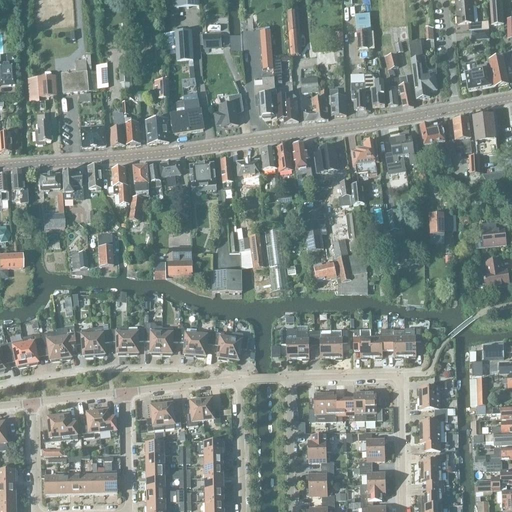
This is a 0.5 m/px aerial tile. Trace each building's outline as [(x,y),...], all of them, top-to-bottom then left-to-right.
[(176,0),(177,10),(200,8),(198,0),(176,0)] [(455,0),(456,9),(472,8),(471,0),(455,0)] [(490,3),(492,27),(504,26),(502,2),(490,3)] [(472,8),(456,9),(457,26),(468,25),(469,32),(481,31),(481,23),(474,24),(472,8)] [(298,33),(296,13),(287,13),(291,57),(300,56),(298,33)] [(472,34),(472,42),(488,40),(488,32),(472,34)] [(175,34),(177,58),(177,64),(193,63),(191,33),(175,34)] [(368,51),(367,33),(357,34),(358,51),(368,51)] [(221,36),(203,38),(205,48),(213,47),(213,49),(223,48),(221,36)] [(241,36),(230,36),(231,55),(242,54),(241,36)] [(420,43),(409,44),(416,97),(417,101),(429,99),(429,93),(437,92),(435,76),(423,78),(420,60),(423,59),(420,43)] [(271,44),(261,45),(263,71),(273,70),(271,44)] [(395,46),(397,55),(403,54),(401,44),(395,46)] [(0,65),(0,87),(15,86),(13,55),(12,55),(13,59),(12,59),(12,62),(13,61),(13,65),(0,65)] [(384,59),(388,72),(398,69),(395,56),(384,59)] [(489,61),(494,88),(508,85),(503,58),(489,61)] [(282,84),(280,60),(273,61),(275,85),(282,84)] [(61,75),(63,95),(89,93),(86,61),(75,62),(76,74),(61,75)] [(119,71),(121,71),(122,84),(130,84),(130,63),(119,64),(119,71)] [(486,67),(476,69),(476,64),(464,66),(468,91),(490,87),(487,70),(486,67)] [(371,93),(372,109),(385,108),(383,91),(382,84),(376,84),(376,80),(370,76),(364,77),(364,84),(365,94),(371,93)] [(38,79),(39,98),(57,97),(56,77),(38,79)] [(401,97),(404,111),(414,109),(409,86),(408,86),(406,78),(394,81),(396,88),(398,97),(401,97)] [(317,79),(301,80),(302,95),(319,94),(317,79)] [(274,80),(263,81),(263,88),(255,89),(256,103),(258,103),(260,118),(262,118),(262,119),(264,121),(271,120),(272,119),(272,117),(275,117),(273,97),(275,97),(274,80)] [(169,100),(168,82),(158,82),(159,100),(169,100)] [(354,111),(366,111),(365,94),(364,84),(352,84),(352,90),(352,96),(352,103),(354,103),(354,111)] [(386,91),(388,108),(398,107),(396,90),(386,91)] [(330,99),(329,99),(329,107),(331,107),(332,118),(346,118),(346,98),(338,98),(338,91),(330,92),(330,99)] [(327,93),(321,93),(321,100),(312,101),(313,114),(304,115),(304,124),(314,124),(326,123),(326,122),(328,122),(327,93)] [(215,115),(217,127),(221,127),(222,129),(239,127),(237,112),(243,111),(241,96),(228,98),(230,106),(218,108),(219,114),(215,115)] [(282,119),(284,121),(284,125),(299,124),(297,104),(285,105),(285,98),(276,98),(277,108),(277,121),(278,121),(280,119),(282,119)] [(184,103),(185,109),(189,134),(203,132),(199,101),(184,103)] [(189,134),(185,109),(184,103),(176,105),(178,116),(172,117),(175,137),(189,134)] [(110,131),(111,148),(126,147),(123,116),(123,115),(113,116),(114,131),(110,131)] [(146,123),(148,146),(169,144),(167,122),(169,122),(169,121),(168,115),(163,115),(164,121),(146,123)] [(36,133),(37,146),(38,147),(45,147),(45,143),(52,143),(50,124),(45,125),(45,117),(37,118),(39,133),(36,133)] [(483,157),(497,155),(493,117),(473,120),(477,156),(483,156),(483,157)] [(124,118),(127,146),(140,145),(139,125),(132,126),(131,120),(127,120),(127,118),(124,118)] [(453,122),(455,143),(456,149),(463,148),(471,147),(470,141),(468,120),(453,122)] [(420,128),(424,148),(433,146),(434,151),(439,150),(438,145),(446,143),(442,126),(430,128),(429,126),(420,128)] [(81,130),(82,150),(106,148),(104,129),(81,130)] [(0,154),(4,154),(4,155),(9,155),(8,154),(11,154),(9,136),(1,137),(1,134),(0,133),(0,154)] [(411,137),(400,139),(404,159),(409,158),(410,165),(415,164),(411,137)] [(404,159),(400,139),(390,140),(392,155),(385,156),(387,169),(399,167),(398,160),(404,159)] [(357,176),(368,174),(369,177),(377,176),(376,165),(378,165),(375,143),(365,144),(366,150),(357,151),(358,153),(352,154),(354,168),(356,168),(357,176)] [(292,147),(297,183),(307,181),(308,186),(313,185),(309,160),(307,160),(306,145),(292,147)] [(320,155),(314,155),(317,175),(338,172),(336,156),(337,156),(336,146),(326,147),(326,149),(320,150),(320,155)] [(279,174),(293,172),(290,148),(276,150),(279,174)] [(277,171),(275,150),(261,152),(263,172),(277,171)] [(443,158),(444,168),(452,167),(451,157),(443,158)] [(469,158),(470,176),(480,176),(479,158),(469,158)] [(238,186),(253,185),(260,184),(259,176),(261,176),(259,162),(259,161),(258,161),(250,162),(250,161),(245,162),(237,163),(236,163),(236,164),(237,178),(238,186)] [(221,163),(223,193),(234,192),(231,162),(221,163)] [(179,163),(159,166),(160,180),(167,179),(168,189),(176,188),(175,178),(181,177),(179,163)] [(199,166),(199,167),(190,167),(192,190),(207,189),(208,193),(216,192),(216,188),(214,165),(204,166),(204,165),(204,166),(200,166),(199,166)] [(151,187),(150,187),(151,195),(156,195),(155,187),(155,185),(155,184),(161,183),(158,168),(156,167),(153,167),(152,169),(149,170),(151,187)] [(147,168),(133,169),(135,188),(135,196),(149,194),(147,168)] [(119,170),(118,171),(112,171),(114,196),(119,196),(120,207),(129,206),(131,193),(131,187),(126,187),(125,171),(124,171),(122,170),(119,170)] [(100,193),(99,171),(87,171),(88,194),(95,193),(95,198),(102,198),(102,193),(100,193)] [(62,174),(62,175),(61,175),(62,177),(64,202),(76,201),(76,202),(82,202),(81,190),(80,178),(81,178),(80,174),(74,175),(74,173),(73,173),(73,174),(70,175),(70,173),(62,174)] [(23,174),(9,175),(11,203),(20,203),(21,205),(28,204),(27,192),(24,192),(23,174)] [(482,177),(492,196),(510,194),(508,174),(482,177)] [(38,177),(39,194),(49,193),(49,191),(60,191),(59,187),(60,187),(59,175),(50,176),(47,176),(38,177)] [(0,203),(8,203),(8,195),(7,177),(6,177),(5,176),(1,176),(0,177),(0,203)] [(351,197),(349,183),(340,184),(342,198),(351,197)] [(362,186),(358,186),(351,187),(353,207),(364,206),(362,186)] [(58,216),(43,217),(44,232),(65,230),(62,196),(56,196),(58,216)] [(496,198),(497,205),(508,204),(507,197),(496,198)] [(129,222),(139,223),(143,200),(132,199),(129,222)] [(329,201),(331,214),(338,212),(337,206),(338,205),(337,199),(329,201)] [(396,212),(387,213),(390,233),(399,232),(396,212)] [(76,231),(90,230),(90,213),(75,214),(76,231)] [(444,216),(429,217),(430,237),(431,237),(431,245),(445,245),(444,237),(445,237),(445,233),(444,216)] [(323,251),(321,237),(326,236),(324,221),(304,224),(308,253),(323,251)] [(504,230),(487,232),(486,225),(480,226),(480,233),(482,233),(484,249),(506,247),(504,230)] [(264,233),(264,237),(269,270),(272,293),(288,292),(285,268),(285,267),(281,231),(264,233)] [(111,235),(97,236),(99,268),(113,267),(112,248),(111,235)] [(264,237),(249,239),(253,271),(269,270),(264,237)] [(336,261),(341,284),(351,282),(350,278),(367,274),(362,255),(348,258),(344,242),(332,245),(336,261)] [(44,243),(43,252),(56,253),(57,244),(44,243)] [(192,249),(173,250),(173,264),(192,263),(192,249)] [(86,254),(72,255),(73,265),(79,264),(80,271),(87,270),(86,254)] [(0,256),(0,271),(23,270),(22,256),(0,256)] [(483,276),(486,291),(509,287),(507,272),(501,273),(499,262),(486,264),(488,275),(483,276)] [(173,264),(169,264),(169,278),(192,277),(192,263),(173,264)] [(317,283),(336,279),(333,264),(314,268),(317,283)] [(212,274),(213,294),(242,294),(241,273),(212,274)] [(84,311),(81,299),(74,300),(76,312),(84,311)] [(145,325),(145,330),(145,343),(151,343),(151,355),(152,355),(152,356),(160,357),(161,357),(162,331),(162,328),(156,328),(156,327),(154,325),(145,325)] [(57,334),(58,341),(61,362),(62,362),(70,361),(70,359),(72,359),(71,357),(77,356),(76,347),(75,334),(74,329),(57,332),(57,334)] [(110,344),(110,331),(102,332),(102,329),(92,330),(92,331),(93,337),(94,359),(96,358),(103,358),(103,356),(105,356),(104,344),(110,344)] [(128,357),(127,335),(127,329),(116,329),(116,331),(110,331),(110,344),(117,344),(117,355),(119,355),(119,357),(127,357),(128,357)] [(145,330),(137,330),(137,329),(127,329),(127,335),(128,357),(129,357),(137,357),(137,355),(139,355),(138,343),(145,343),(145,330)] [(415,338),(404,338),(405,358),(409,358),(409,360),(415,360),(415,358),(416,358),(415,343),(421,343),(421,330),(414,330),(415,338)] [(94,359),(93,337),(92,331),(82,332),(82,333),(75,334),(76,347),(82,346),(83,358),(85,358),(85,359),(94,359)] [(180,331),(162,331),(161,357),(163,357),(170,357),(170,355),(172,355),(173,344),(179,344),(180,331)] [(187,332),(180,331),(179,344),(185,344),(184,356),(186,356),(186,358),(194,358),(194,359),(195,359),(197,337),(186,336),(187,332)] [(281,332),(281,334),(281,346),(287,346),(287,361),(288,361),(288,363),(294,363),(294,361),(298,361),(298,341),(297,333),(297,331),(281,332)] [(381,339),(371,339),(371,359),(375,359),(375,361),(381,361),(381,359),(382,359),(382,354),(388,354),(387,331),(381,331),(381,339)] [(387,331),(388,354),(394,354),(394,359),(395,359),(395,361),(401,360),(401,359),(405,358),(404,338),(394,339),(394,331),(387,331)] [(331,332),(321,333),(314,333),(314,346),(320,345),(321,360),(322,362),(328,362),(327,360),(332,360),(331,332)] [(348,332),(341,332),(331,332),(332,360),(336,360),(336,362),(342,362),(342,360),(342,345),(348,345),(348,332)] [(371,359),(371,339),(371,332),(354,332),(354,345),(360,345),(360,360),(361,359),(361,361),(367,361),(367,359),(371,359)] [(214,334),(207,333),(207,338),(197,337),(195,359),(196,359),(204,359),(204,358),(206,358),(207,346),(213,347),(214,334)] [(297,333),(298,341),(298,361),(302,361),(302,363),(308,362),(308,361),(309,361),(308,346),(314,346),(314,333),(297,333)] [(57,334),(40,337),(42,351),(49,350),(50,362),(52,362),(52,363),(60,362),(61,362),(58,341),(57,334)] [(222,335),(214,334),(213,347),(219,348),(218,359),(219,359),(219,361),(227,362),(228,362),(231,341),(221,339),(222,335)] [(247,351),(248,339),(242,338),(243,336),(232,334),(231,341),(228,362),(229,363),(229,362),(237,363),(237,362),(239,362),(241,351),(247,351)] [(42,351),(40,337),(23,340),(24,346),(28,368),(29,368),(29,367),(37,366),(37,364),(38,364),(36,353),(42,351)] [(17,343),(6,345),(9,358),(15,357),(17,368),(19,368),(19,369),(27,368),(28,368),(24,346),(18,347),(17,343)] [(6,345),(0,346),(0,373),(4,373),(4,371),(5,371),(3,359),(9,358),(6,345)] [(511,348),(483,349),(484,361),(504,361),(503,355),(511,354),(511,348)] [(511,365),(507,365),(499,366),(500,377),(508,377),(511,376),(511,365)] [(511,377),(507,378),(507,380),(502,380),(502,385),(507,385),(508,390),(511,389),(511,377)] [(487,380),(477,381),(477,408),(487,407),(487,380)] [(419,397),(419,401),(439,401),(439,390),(447,390),(447,384),(434,384),(434,390),(419,390),(419,391),(417,391),(417,397),(419,397)] [(365,395),(365,415),(366,423),(382,423),(382,410),(376,410),(376,395),(375,395),(375,393),(369,393),(369,395),(365,395)] [(329,396),(325,396),(326,424),(343,424),(343,417),(346,417),(345,402),(336,402),(336,396),(335,396),(335,394),(329,394),(329,396)] [(354,401),(345,402),(346,417),(349,417),(349,424),(366,423),(365,415),(365,395),(361,395),(361,394),(355,394),(355,396),(354,396),(354,401)] [(309,424),(316,424),(326,424),(325,396),(321,396),(321,395),(315,395),(315,397),(314,397),(315,412),(309,412),(309,424)] [(202,401),(201,401),(203,422),(214,421),(214,426),(221,425),(219,412),(213,413),(212,401),(210,402),(210,400),(202,401)] [(200,401),(192,402),(192,404),(190,404),(192,415),(186,416),(187,429),(198,428),(198,423),(203,422),(201,401),(200,401)] [(434,411),(435,417),(447,417),(447,411),(439,411),(439,401),(419,401),(419,405),(418,405),(418,411),(419,411),(419,412),(434,411)] [(162,405),(164,427),(165,431),(181,429),(180,417),(174,417),(173,406),(171,406),(171,404),(163,405),(162,405)] [(165,431),(164,427),(162,405),(160,405),(160,406),(153,406),(153,408),(151,408),(152,420),(146,421),(148,433),(165,431)] [(511,409),(500,410),(493,410),(493,415),(501,415),(501,422),(511,421),(511,409)] [(99,413),(98,413),(100,434),(110,433),(111,438),(117,437),(116,424),(110,425),(108,413),(107,413),(106,412),(99,413)] [(100,434),(98,413),(89,414),(89,415),(87,416),(88,427),(82,428),(84,441),(94,439),(94,435),(100,434)] [(58,417),(61,443),(78,441),(76,424),(70,425),(69,418),(67,418),(67,416),(59,417),(58,417)] [(61,443),(58,417),(57,417),(49,418),(50,420),(48,420),(49,432),(43,432),(45,445),(61,443)] [(420,430),(420,435),(440,434),(440,424),(448,424),(447,417),(435,417),(435,423),(420,424),(418,425),(418,431),(420,430)] [(0,452),(6,452),(8,449),(14,449),(12,436),(6,436),(5,425),(3,425),(3,423),(0,423),(0,452)] [(495,436),(496,436),(511,435),(511,423),(501,424),(501,425),(494,425),(495,436)] [(346,434),(346,447),(362,447),(362,443),(355,443),(355,434),(346,434)] [(440,444),(440,434),(420,435),(420,439),(418,439),(418,445),(420,445),(425,445),(425,454),(441,454),(441,451),(448,451),(448,444),(440,444)] [(495,443),(495,448),(511,446),(511,435),(486,437),(486,444),(495,443)] [(367,443),(367,453),(385,453),(385,451),(384,451),(384,442),(372,442),(372,436),(359,436),(359,443),(367,443)] [(331,454),(331,444),(333,444),(333,437),(312,437),(312,443),(308,444),(308,453),(308,454),(326,454),(331,454)] [(205,445),(205,457),(222,456),(222,454),(225,454),(225,444),(205,445)] [(144,455),(146,455),(146,458),(164,457),(169,457),(169,445),(144,446),(144,455)] [(60,449),(41,449),(41,458),(60,457),(60,449)] [(490,462),(501,462),(511,461),(511,449),(501,450),(495,451),(495,456),(490,456),(490,462)] [(359,463),(359,470),(372,470),(372,464),(384,463),(384,454),(385,454),(385,453),(367,453),(367,463),(359,463)] [(321,465),(321,471),(334,471),(334,464),(326,464),(326,454),(308,454),(308,456),(309,465),(321,465)] [(205,457),(205,468),(223,468),(222,456),(205,457)] [(146,458),(147,470),(164,469),(164,457),(146,458)] [(421,470),(421,474),(441,474),(441,464),(448,463),(448,457),(435,457),(436,463),(421,463),(421,464),(419,464),(419,470),(421,470)] [(502,464),(486,464),(486,475),(502,474),(502,464)] [(105,496),(105,478),(104,474),(97,474),(97,465),(93,466),(93,479),(93,496),(105,496)] [(205,468),(205,480),(223,480),(223,468),(205,468)] [(147,470),(147,481),(165,481),(164,469),(147,470)] [(367,476),(367,487),(385,486),(385,485),(385,475),(372,476),(372,470),(359,470),(360,477),(367,476)] [(306,486),(306,488),(327,488),(327,477),(334,477),(334,471),(321,471),(321,477),(309,477),(309,478),(306,478),(306,486)] [(0,473),(0,485),(15,485),(15,482),(18,482),(18,473),(0,473)] [(104,474),(105,478),(105,496),(117,496),(116,473),(104,473),(104,474)] [(490,482),(477,483),(477,494),(500,494),(500,487),(511,486),(511,473),(501,474),(501,479),(490,479),(490,482)] [(441,474),(421,474),(421,478),(419,478),(419,484),(421,484),(421,485),(427,485),(427,491),(449,490),(449,484),(441,484),(441,474)] [(46,480),(46,497),(58,497),(58,479),(46,480)] [(69,479),(58,479),(58,497),(70,497),(69,479)] [(81,479),(69,479),(70,497),(82,496),(81,479)] [(93,479),(81,479),(82,496),(93,496),(93,479)] [(205,480),(206,492),(223,492),(223,480),(205,480)] [(147,493),(170,493),(170,481),(165,481),(147,481),(147,493)] [(0,485),(0,497),(16,497),(15,485),(0,485)] [(360,497),(360,504),(373,503),(373,497),(385,497),(385,488),(385,486),(367,487),(368,497),(360,497)] [(332,487),(327,488),(306,488),(306,489),(306,490),(306,498),(309,498),(309,499),(322,498),(322,504),(335,504),(335,498),(331,498),(331,497),(332,496),(332,487)] [(449,490),(427,491),(427,497),(421,497),(421,498),(418,498),(418,508),(448,507),(448,497),(449,497),(449,490)] [(206,492),(206,504),(223,503),(223,492),(206,492)] [(502,505),(502,511),(511,511),(511,492),(502,493),(502,501),(502,505)] [(144,502),(147,502),(147,505),(165,505),(171,505),(170,493),(147,493),(144,493),(144,502)] [(0,508),(16,509),(16,497),(0,497),(0,508)] [(206,504),(206,511),(223,511),(223,503),(206,504)] [(388,511),(389,510),(386,510),(386,509),(373,509),(373,503),(360,504),(360,510),(362,510),(361,511),(388,511)]
